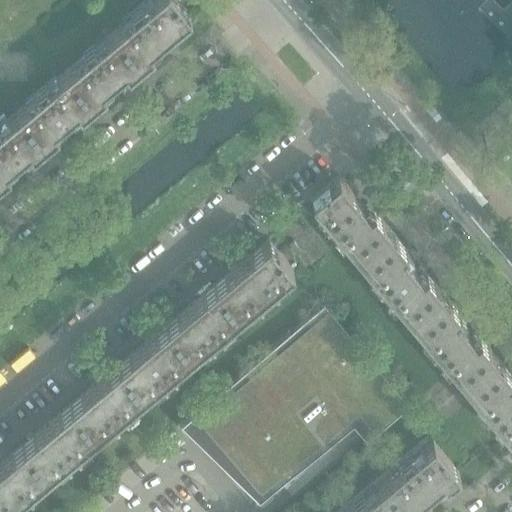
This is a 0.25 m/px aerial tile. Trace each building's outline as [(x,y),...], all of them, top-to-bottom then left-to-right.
[(149,47),(181,20),(190,13),(178,0),(149,0),(113,30),(139,62),(152,51),(149,47)] [(127,72),(139,62),(113,30),(66,70),(92,102),(105,91),(101,87),(124,68),(127,72)] [(54,127),(69,114),(76,108),(80,112),(92,102),(66,70),(18,110),(44,141),(57,131),(54,127)] [(31,152),(44,141),(18,110),(0,124),(0,178),(9,171),(5,167),(28,148),(31,152)] [(368,211),(355,196),(338,175),(311,198),(358,255),(390,229),(372,208),(368,211)] [(421,274),(402,252),(406,248),(390,229),(358,255),(411,318),(442,292),(425,271),(421,274)] [(238,313),(272,285),(292,268),(268,239),(233,267),(214,284),(238,313)] [(190,353),(229,321),(238,313),(214,284),(166,324),(190,353)] [(474,338),(455,315),(459,312),(442,292),(411,318),(464,381),(495,355),(478,335),(474,338)] [(259,493),(367,403),(382,420),(382,421),(407,403),(326,306),(195,416),(206,429),(259,493)] [(142,393),(182,360),(190,353),(166,324),(118,364),(142,393)] [(511,437),(511,383),(508,379),(511,375),(511,374),(495,355),(464,381),(511,438),(511,437)] [(94,433),(134,401),(142,393),(118,364),(70,404),(94,433)] [(47,473),(86,440),(94,433),(70,404),(22,444),(47,473)] [(419,497),(434,484),(441,478),(445,482),(458,471),(432,439),(383,480),(410,511),(422,501),(419,497)] [(0,511),(27,489),(47,473),(22,444),(0,462),(0,511)] [(408,511),(410,511),(383,480),(344,511),(408,511)]
